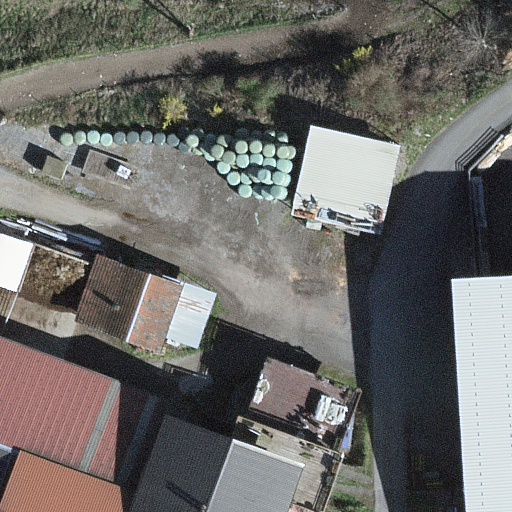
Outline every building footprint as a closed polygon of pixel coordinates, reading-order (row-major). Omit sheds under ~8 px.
[(321,124),(307,197),(387,212),(401,138),(321,124)] [(98,266),(0,234),(0,287),(76,312),(72,325),(187,362),(202,317),(181,310),(190,282),(102,254),(98,266)] [(511,511),(511,280),(478,281),(480,511),(511,511)] [(192,407),(0,334),(0,511),(305,511),(323,465),(189,414),(192,407)] [(275,344),(249,398),(335,439),(361,385),(275,344)]
